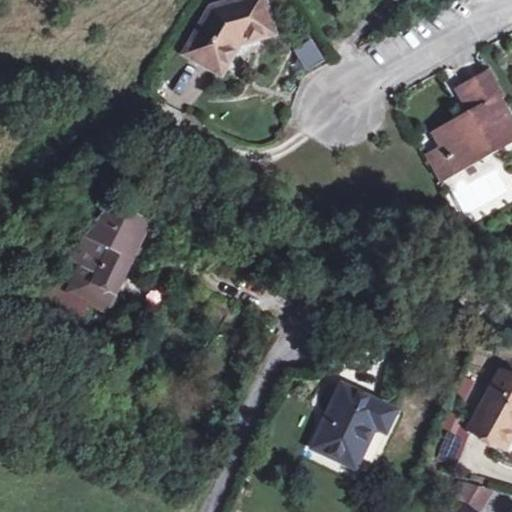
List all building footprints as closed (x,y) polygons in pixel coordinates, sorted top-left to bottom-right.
[(247,30),(270,24),(264,0),(244,0),(213,8),(187,54),(222,73),(240,43),(247,30)] [(330,41),(350,31),(335,2),(314,12),(330,41)] [(273,34),(270,24),(247,30),(240,43),(273,34)] [(305,73),(323,61),(309,39),(291,51),(305,73)] [(445,149),(457,170),(511,140),(511,122),(500,100),(503,99),(490,74),(461,89),(474,113),(437,133),(445,149)] [(443,177),(457,170),(445,149),(432,156),(443,177)] [(91,281),(72,271),(58,300),(115,327),(121,315),(105,307),(138,230),(99,212),(90,223),(78,247),(82,249),(102,258),(91,281)] [(82,249),(72,271),(91,281),(102,258),(82,249)] [(511,397),(489,386),(458,443),(495,462),(511,429),(511,397)] [(327,407),(296,466),(339,488),(360,448),(369,453),(380,434),(327,407)] [(447,490),(431,511),(459,511),(471,497),(447,490)]
